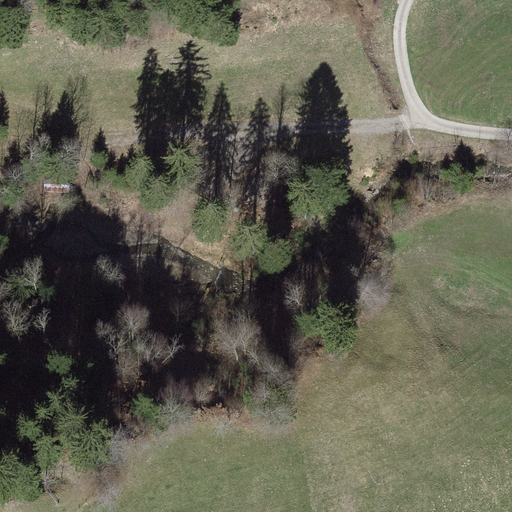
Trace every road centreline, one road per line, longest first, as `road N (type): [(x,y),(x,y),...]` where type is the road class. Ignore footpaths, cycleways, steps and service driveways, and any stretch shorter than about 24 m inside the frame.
road 1 (track): [(420,124),(183,134),(0,157)]
road 2 (track): [(420,124),(405,77),(407,0)]
